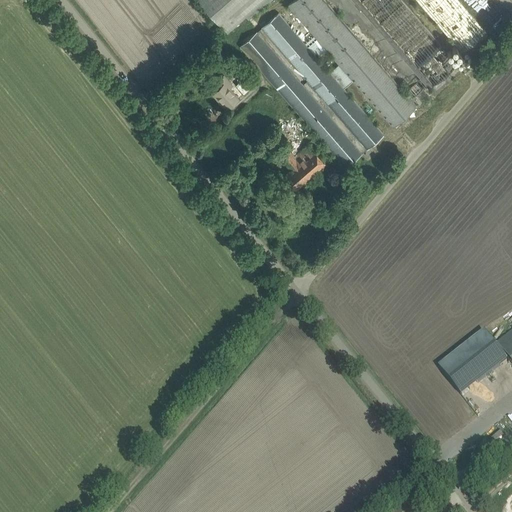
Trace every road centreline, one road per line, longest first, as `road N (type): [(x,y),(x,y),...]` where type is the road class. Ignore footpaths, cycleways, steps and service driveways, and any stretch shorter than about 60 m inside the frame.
road 1 (tertiary): [(294,292),(62,0)]
road 2 (unclassified): [(294,292),(511,43)]
road 3 (track): [(111,511),(294,292)]
road 4 (tertiary): [(472,511),(294,292)]
